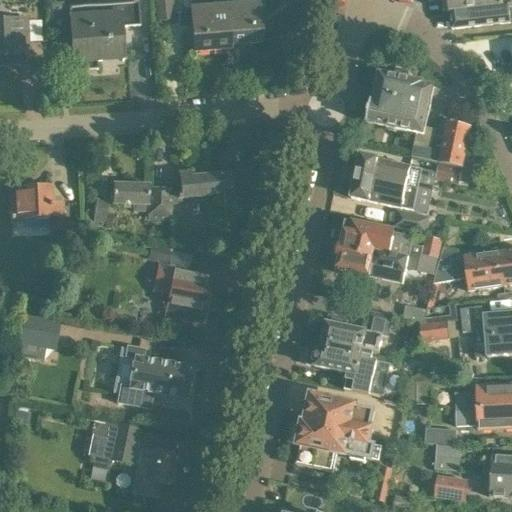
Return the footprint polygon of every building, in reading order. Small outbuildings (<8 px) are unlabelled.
[(155,0),(157,22),(172,21),(170,0),(155,0)] [(207,0),(209,8),(189,9),(192,54),(229,51),(229,47),(226,6),(225,0),(207,0)] [(241,0),(242,5),(226,6),(229,47),(260,45),(258,16),(262,15),(260,0),(241,0)] [(511,0),(446,0),(448,14),(449,14),(451,30),(511,23),(511,0)] [(137,4),(68,10),(72,66),(122,62),(120,40),(115,40),(115,29),(139,27),(137,4)] [(0,67),(22,67),(21,45),(26,45),(25,20),(0,20),(0,67)] [(417,135),(415,147),(433,151),(435,139),(423,137),(427,118),(430,106),(429,105),(433,89),(422,86),(422,84),(410,81),(411,75),(409,72),(395,69),(392,71),(391,77),(378,75),(372,103),(371,102),(366,124),(387,128),(386,129),(398,132),(398,131),(417,135)] [(433,151),(415,147),(413,147),(411,158),(462,169),(470,131),(446,126),(443,141),(435,139),(433,151)] [(421,171),(360,156),(351,200),(412,212),(421,171)] [(435,181),(458,186),(462,170),(438,165),(435,181)] [(148,190),(147,213),(147,221),(169,222),(170,204),(181,204),(181,200),(232,195),(230,175),(191,178),(190,175),(177,176),(179,192),(171,192),(170,191),(148,190)] [(132,213),(147,213),(148,190),(148,187),(112,185),(111,206),(132,206),(132,213)] [(8,189),(10,221),(50,220),(50,232),(62,232),(61,204),(50,204),(50,187),(8,189)] [(91,231),(103,232),(106,208),(94,207),(91,231)] [(394,229),(422,234),(425,218),(397,213),(394,229)] [(369,278),(369,277),(375,251),(388,255),(390,243),(404,246),(405,244),(410,245),(412,238),(379,231),(379,230),(352,225),(345,224),(337,262),(338,262),(336,271),(369,278)] [(423,248),(421,256),(437,260),(441,240),(425,237),(423,248)] [(375,251),(369,277),(401,284),(403,276),(405,276),(406,271),(411,245),(410,245),(405,244),(404,246),(390,243),(388,255),(375,251)] [(433,277),(437,260),(421,256),(423,248),(411,245),(406,271),(433,277)] [(156,248),(153,262),(168,265),(170,251),(156,248)] [(442,250),(433,285),(454,282),(452,272),(465,270),(466,275),(511,268),(511,251),(500,253),(497,251),(491,251),(489,255),(463,259),(463,256),(459,256),(458,253),(442,250)] [(158,266),(153,291),(168,294),(163,318),(200,326),(210,281),(182,275),(183,272),(158,266)] [(452,272),(454,282),(466,280),(468,293),(511,286),(511,268),(466,275),(465,270),(452,272)] [(365,292),(345,288),(343,299),(363,303),(365,292)] [(40,293),(27,300),(32,308),(44,301),(40,293)] [(457,322),(458,339),(511,335),(511,314),(483,317),(472,318),(472,319),(461,320),(459,305),(449,307),(450,317),(456,316),(457,322)] [(423,323),(426,311),(405,306),(402,319),(423,323)] [(37,341),(55,344),(59,319),(18,313),(14,343),(12,355),(35,359),(37,341)] [(318,350),(359,360),(360,355),(371,357),(372,353),(378,355),(382,337),(381,337),(382,333),(389,335),(392,318),(369,314),(365,333),(345,329),(347,320),(328,316),(326,325),(320,350),(318,350)] [(449,340),(458,339),(457,322),(456,316),(450,317),(425,320),(423,326),(419,326),(421,343),(449,340)] [(511,335),(458,339),(459,349),(470,348),(469,343),(474,343),(475,358),(486,358),(486,359),(511,356),(511,335)] [(116,404),(148,410),(151,394),(184,400),(185,393),(187,394),(190,376),(188,375),(190,369),(142,360),(143,351),(126,348),(124,359),(133,360),(133,366),(131,365),(128,383),(129,383),(128,389),(119,387),(117,396),(118,396),(116,404)] [(359,360),(318,350),(309,349),(305,366),(314,368),(342,374),(341,379),(345,380),(345,381),(346,382),(344,391),(368,396),(372,380),(376,362),(370,361),(371,357),(360,355),(359,360)] [(416,381),(416,393),(433,393),(433,381),(416,381)] [(454,394),(455,414),(476,413),(476,410),(511,408),(511,388),(476,390),(476,393),(454,394)] [(433,393),(416,393),(416,405),(433,405),(433,393)] [(292,423),(288,444),(298,446),(298,447),(299,447),(295,466),(332,474),(336,455),(344,456),(348,457),(348,461),(364,464),(365,460),(378,462),(381,449),(367,446),(374,413),(354,409),(355,406),(310,397),(305,425),(302,425),(292,423)] [(476,413),(455,414),(456,428),(478,427),(478,430),(511,428),(511,408),(476,410),(476,413)] [(13,414),(11,428),(24,431),(27,417),(13,414)] [(88,436),(85,455),(134,466),(128,495),(152,500),(154,487),(155,487),(156,483),(168,485),(174,457),(140,450),(130,448),(134,431),(106,425),(103,439),(88,436)] [(425,429),(424,445),(435,445),(436,445),(454,447),(455,431),(425,429)] [(436,445),(435,471),(459,473),(460,447),(455,447),(454,447),(436,445)] [(490,475),(489,480),(507,481),(507,477),(511,477),(511,459),(491,458),(491,463),(484,462),(483,474),(490,475)] [(380,468),(372,502),(383,504),(390,471),(380,468)] [(507,481),(489,480),(488,498),(511,499),(511,477),(507,477),(507,481)] [(434,499),(465,503),(468,483),(438,479),(434,499)] [(394,497),(392,510),(403,511),(407,511),(410,499),(394,497)]
